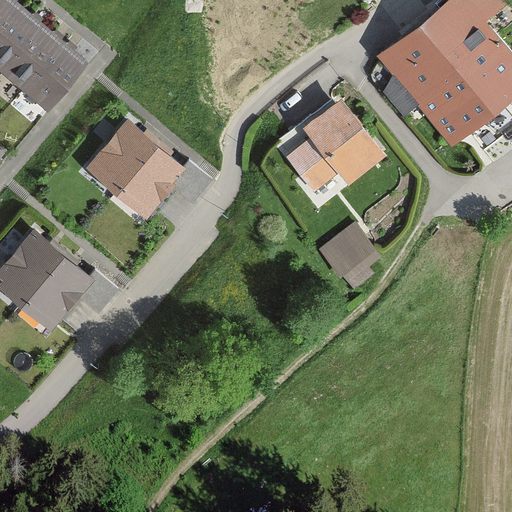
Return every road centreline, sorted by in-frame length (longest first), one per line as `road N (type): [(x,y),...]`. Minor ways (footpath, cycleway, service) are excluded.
road 1 (residential): [(0,437),(223,197),(236,129),(249,111),(403,0)]
road 2 (track): [(150,511),(213,435),(370,305),(441,186)]
